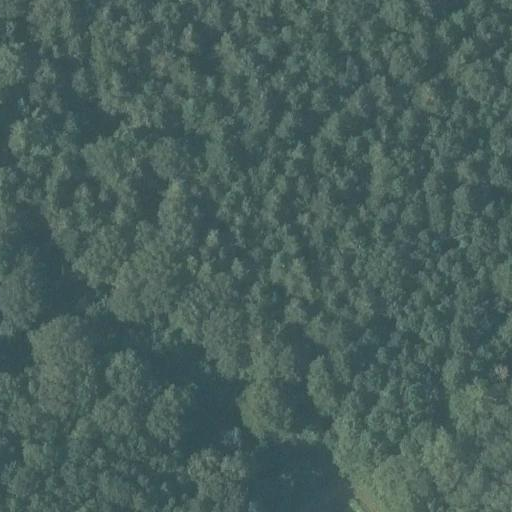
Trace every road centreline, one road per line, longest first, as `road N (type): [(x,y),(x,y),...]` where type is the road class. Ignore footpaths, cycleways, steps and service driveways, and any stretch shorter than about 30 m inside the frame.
road 1 (track): [(0,318),(293,451),(371,511)]
road 2 (track): [(375,492),(511,381)]
